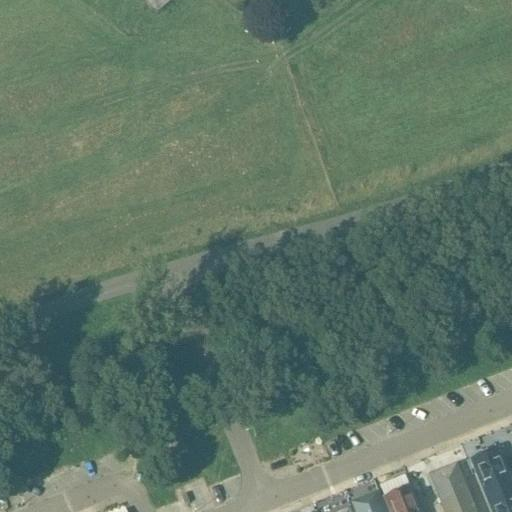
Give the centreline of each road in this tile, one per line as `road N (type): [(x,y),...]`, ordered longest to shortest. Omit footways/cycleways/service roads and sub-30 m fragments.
road 1 (unclassified): [(173,275),(511,167)]
road 2 (residential): [(260,508),(511,405)]
road 3 (residential): [(260,508),(173,275)]
road 4 (unclassified): [(0,338),(173,275)]
